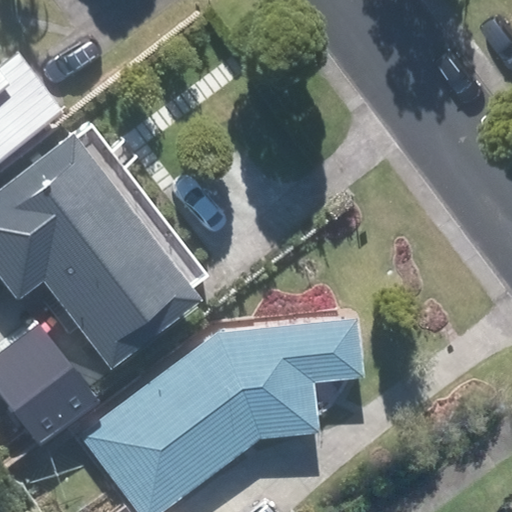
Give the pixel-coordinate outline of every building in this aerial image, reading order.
[(0,133),(43,103),(1,44),(0,44),(0,133)] [(56,125),(0,167),(0,244),(1,244),(90,360),(183,289),(56,125)] [(137,511),(248,432),(306,425),(300,377),(347,373),(341,312),(202,325),(66,426),(129,511),(137,511)] [(0,411),(20,438),(82,390),(28,320),(0,341),(0,411)] [(121,511),(110,497),(89,511),(121,511)]
